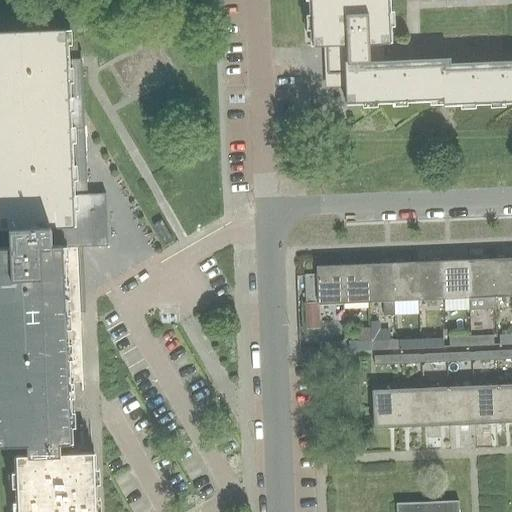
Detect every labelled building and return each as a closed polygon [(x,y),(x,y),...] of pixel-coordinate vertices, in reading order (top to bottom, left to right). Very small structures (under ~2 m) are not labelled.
[(389,43),(387,0),(310,0),(312,46),(326,46),(327,74),(345,73),(346,101),(442,98),(442,104),(511,100),(511,59),(450,62),(449,57),(384,60),(383,43),(389,43)] [(0,446),(26,445),(27,456),(15,457),(17,511),(93,511),(91,453),(58,454),(58,444),(69,443),(66,383),(81,383),(76,248),(108,246),(105,194),(87,194),(84,130),(82,60),(66,61),(66,48),(65,31),(22,32),(0,33),(0,446)] [(511,258),(492,260),(494,298),(511,296),(511,258)] [(494,307),(494,298),(492,260),(467,261),(469,299),(484,298),(485,307),(494,307)] [(442,262),(444,300),(469,299),(467,261),(442,262)] [(417,263),(419,301),(444,300),(442,262),(417,263)] [(392,264),(393,302),(419,301),(417,263),(392,264)] [(367,265),(368,303),(383,302),(383,316),(394,316),(393,302),(392,264),(367,265)] [(367,265),(341,266),(343,304),(368,303),(367,265)] [(317,305),(343,304),(341,266),(316,267),(316,274),(304,275),(305,303),(317,302),(317,305)] [(371,341),(370,328),(358,328),(358,341),(370,341),(371,341)] [(511,334),(499,335),(499,345),(511,344),(511,334)] [(493,336),(470,337),(471,347),(494,346),(493,336)] [(448,338),(449,348),(471,347),(470,337),(448,338)] [(443,338),(420,339),(421,349),(443,348),(443,338)] [(421,349),(420,339),(395,340),(395,350),(421,349)] [(395,340),(370,341),(370,351),(395,350),(395,340)] [(370,351),(370,341),(348,342),(348,352),(370,351)] [(319,353),(342,352),(342,342),(319,343),(319,353)] [(511,350),(496,351),(496,360),(511,359),(511,350)] [(471,352),(453,353),(453,362),(472,362),(471,352)] [(472,362),(491,361),(490,352),(471,352),(472,362)] [(447,354),(421,355),(421,364),(447,363),(447,354)] [(402,355),(403,365),(421,364),(421,355),(402,355)] [(396,365),(396,356),(373,357),(374,366),(396,365)] [(511,422),(511,384),(498,386),(499,424),(511,422)] [(345,410),(361,409),(360,385),(344,386),(345,410)] [(498,386),(473,387),(474,425),(499,424),(498,386)] [(474,425),(473,387),(447,388),(449,426),(474,425)] [(447,388),(422,389),(424,427),(449,426),(447,388)] [(422,389),(397,390),(398,428),(424,427),(422,389)] [(398,428),(397,390),(372,391),(373,429),(398,428)] [(394,505),(394,511),(457,511),(457,502),(431,503),(431,505),(419,506),(419,504),(394,505)]
